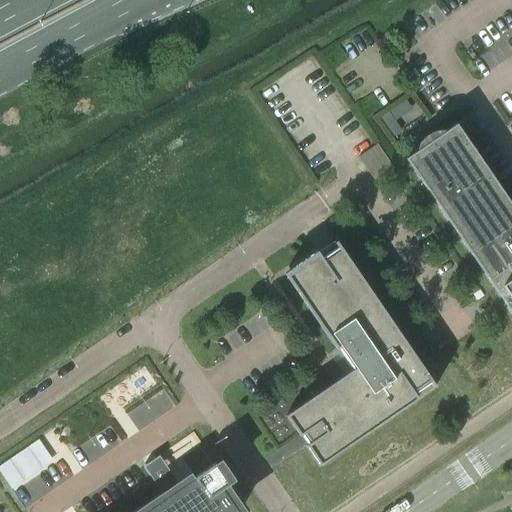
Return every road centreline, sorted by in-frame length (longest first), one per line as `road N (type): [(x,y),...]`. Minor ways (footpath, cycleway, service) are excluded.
road 1 (unclassified): [(151,327),(356,179)]
road 2 (unclassified): [(281,511),(151,327)]
road 3 (unclassified): [(151,327),(0,430)]
road 4 (trunk): [(0,69),(139,0)]
road 5 (unclassified): [(411,511),(511,443)]
